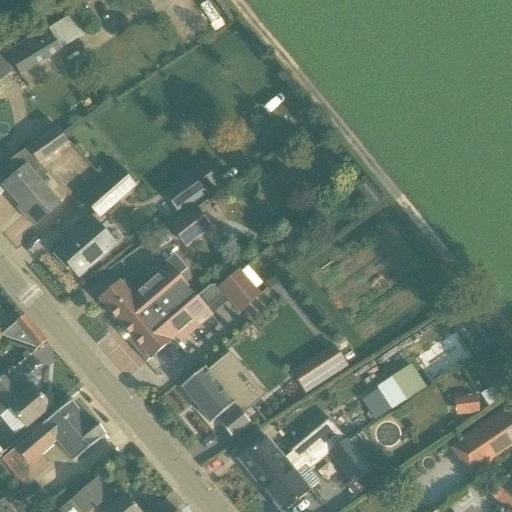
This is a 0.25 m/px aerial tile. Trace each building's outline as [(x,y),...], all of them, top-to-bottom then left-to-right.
[(73,11),(48,27),(60,47),(85,31),(73,11)] [(20,76),(61,51),(47,27),(6,52),(20,76)] [(0,56),(0,81),(12,72),(0,56)] [(39,165),(62,148),(68,144),(57,127),(27,148),(39,165)] [(206,164),(178,183),(192,204),(220,185),(206,164)] [(266,164),(252,173),(259,183),(272,174),(266,164)] [(3,186),(26,212),(23,215),(34,227),(59,204),(26,166),(3,186)] [(121,169),(109,179),(85,201),(99,216),(122,195),(133,184),(121,169)] [(355,186),(375,212),(388,201),(381,193),(379,194),(365,177),(355,186)] [(170,226),(187,248),(213,227),(196,206),(170,226)] [(79,232),(60,250),(59,249),(53,255),(67,270),(70,267),(78,277),(114,245),(92,219),(78,231),(79,232)] [(154,280),(150,275),(142,266),(120,284),(120,283),(100,300),(121,326),(123,327),(132,319),(129,315),(143,303),(176,275),(169,267),(154,280)] [(217,288),(228,301),(240,314),(262,295),(239,269),(217,288)] [(211,316),(196,298),(176,275),(143,303),(129,315),(132,319),(123,327),(121,326),(118,329),(116,327),(115,328),(147,364),(148,363),(147,362),(187,327),(192,333),(211,316)] [(37,349),(46,342),(24,315),(15,323),(16,324),(3,334),(37,349)] [(334,348),(314,362),(326,380),(346,367),(334,348)] [(248,421),(203,366),(179,386),(209,422),(223,411),(226,415),(218,422),(230,436),(248,421)] [(412,368),(377,391),(391,413),(409,401),(426,390),(412,368)] [(26,430),(51,409),(32,386),(20,396),(4,377),(0,380),(0,417),(9,409),(26,430)] [(377,391),(362,400),(377,422),(391,413),(377,391)] [(477,395),(460,397),(462,415),(479,413),(477,395)] [(74,462),(85,453),(102,439),(101,439),(106,435),(92,418),(88,422),(71,402),(3,460),(25,486),(48,467),(39,457),(57,442),(74,462)] [(511,405),(461,440),(479,467),(511,444),(511,405)] [(327,421),(312,433),(292,450),(292,452),(283,459),(266,438),(238,461),(263,491),(321,444),(336,431),(334,429),(327,421)] [(309,471),(329,454),(345,443),(336,431),(321,444),(263,491),(274,504),(272,505),(277,511),(279,510),(280,511),(284,511),(310,491),(319,483),(309,471)] [(345,443),(329,454),(351,483),(369,469),(348,440),(345,443)] [(511,471),(499,483),(506,492),(511,498),(511,471)] [(82,511),(92,511),(97,509),(99,511),(139,511),(125,495),(116,502),(96,479),(72,500),(82,511)]
